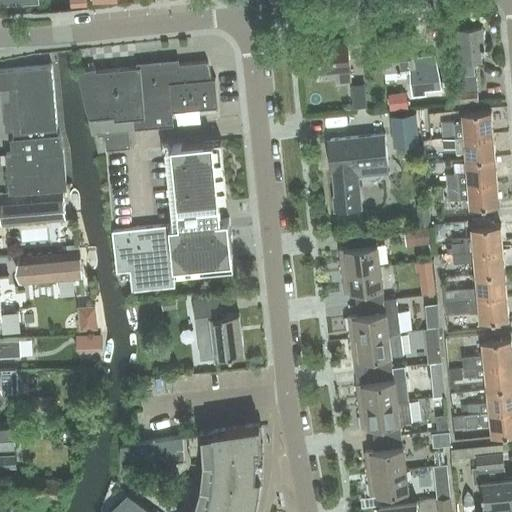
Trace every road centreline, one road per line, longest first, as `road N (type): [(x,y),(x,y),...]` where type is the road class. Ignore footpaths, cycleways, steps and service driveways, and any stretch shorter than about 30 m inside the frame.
road 1 (residential): [(307,511),(243,17)]
road 2 (residential): [(0,35),(243,17)]
road 3 (residential): [(265,15),(411,0)]
